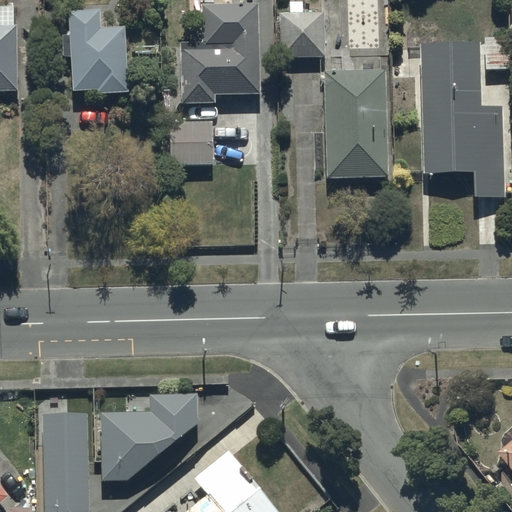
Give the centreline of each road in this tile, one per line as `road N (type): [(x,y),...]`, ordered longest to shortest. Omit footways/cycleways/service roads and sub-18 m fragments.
road 1 (tertiary): [(0,326),(269,317)]
road 2 (residential): [(269,317),(430,511)]
road 3 (tertiary): [(269,317),(511,313)]
